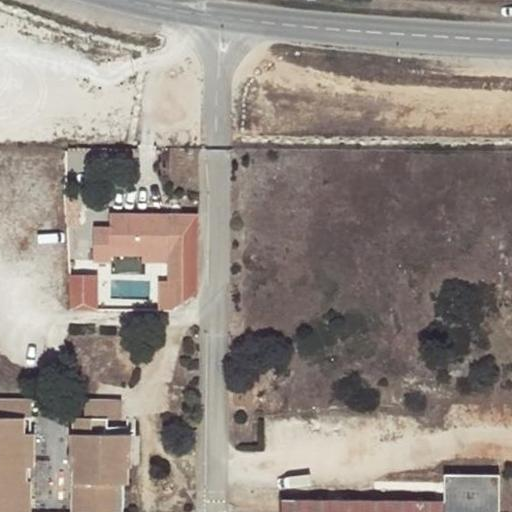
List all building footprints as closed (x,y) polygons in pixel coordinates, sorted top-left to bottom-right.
[(198,289),(200,212),(112,212),(112,225),(96,225),(96,246),(96,260),(113,261),(113,254),(144,255),(170,254),(171,262),(170,280),(178,280),(178,304),(198,289)] [(81,261),(96,260),(96,246),(82,246),(81,261)] [(79,299),(97,298),(95,280),(78,281),(79,299)] [(170,310),(178,304),(178,280),(170,280),(163,280),(163,310),(170,310)] [(118,511),(118,488),(125,488),(129,488),(129,436),(109,436),(109,422),(123,422),(124,404),(85,404),(84,421),(77,420),(76,438),(72,437),(72,468),(76,473),(74,511),(31,511),(32,474),(35,470),(35,437),(31,436),(32,404),(0,403),(0,511),(118,511)] [(503,511),(504,505),(504,476),(447,474),(446,501),(284,496),(283,511),(503,511)]
